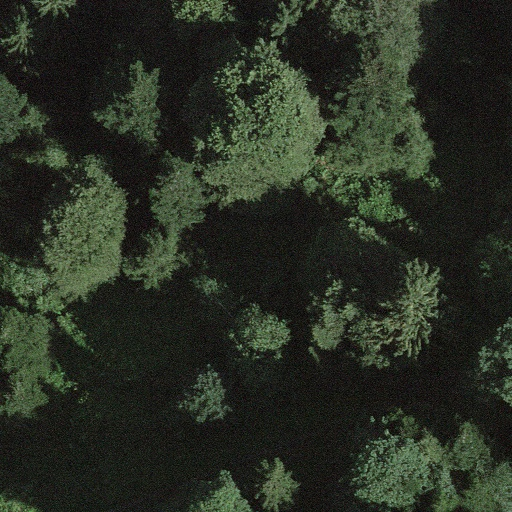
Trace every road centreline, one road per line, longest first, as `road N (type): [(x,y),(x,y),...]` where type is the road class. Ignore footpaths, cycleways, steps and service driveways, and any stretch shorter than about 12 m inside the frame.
road 1 (track): [(127,511),(511,360)]
road 2 (track): [(0,52),(183,0)]
